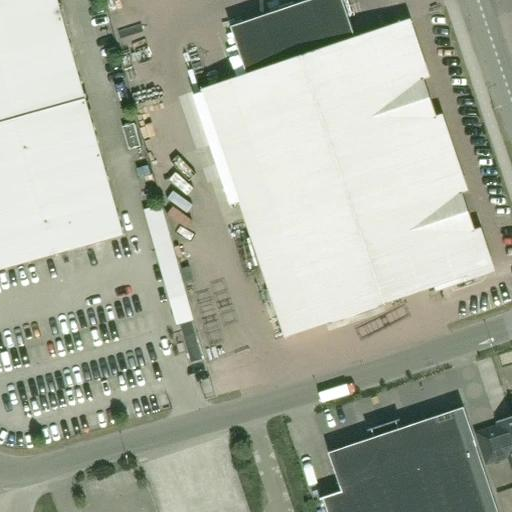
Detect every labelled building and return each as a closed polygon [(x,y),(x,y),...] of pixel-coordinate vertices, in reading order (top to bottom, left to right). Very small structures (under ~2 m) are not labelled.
[(0,0),(0,271),(123,237),(85,101),(56,0),(0,0)] [(313,0),(231,28),(247,75),(201,90),(285,338),(488,270),(404,22),(354,39),(341,0),(313,0)] [(158,32),(120,48),(126,63),(165,47),(158,32)] [(122,128),(129,151),(140,147),(133,125),(122,128)] [(158,163),(147,172),(162,191),(173,182),(158,163)] [(373,440),(327,455),(340,494),(322,500),(325,511),(496,511),(462,410),(397,432),(394,423),(370,431),(373,440)] [(511,418),(495,424),(499,434),(477,441),(486,466),(507,459),(511,474),(511,418)]
